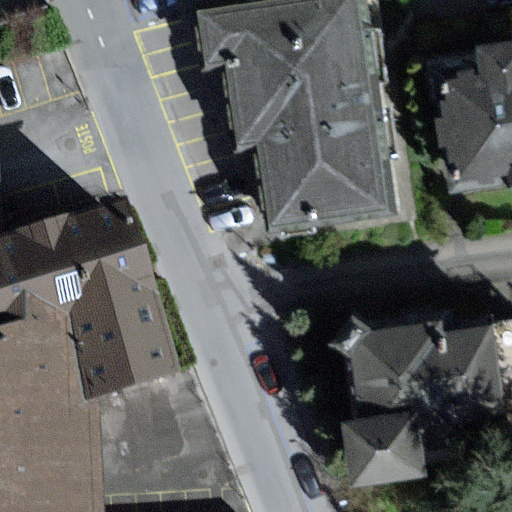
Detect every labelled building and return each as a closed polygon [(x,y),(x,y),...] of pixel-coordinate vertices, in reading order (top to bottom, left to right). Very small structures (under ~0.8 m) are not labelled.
[(204,0),(196,12),(301,0),(204,0)] [(360,19),(358,0),(301,0),(196,12),(202,75),(226,73),(228,99),(230,125),(232,152),(254,150),(260,223),(377,213),(360,19)] [(497,53),(451,59),(465,174),(511,168),(511,39),(496,41),(497,53)] [(0,241),(0,326),(33,323),(60,408),(91,397),(171,366),(121,204),(32,231),(0,241)] [(467,317),(381,330),(393,412),(379,414),(387,470),(457,460),(452,425),(480,421),(476,399),(511,393),(511,321),(468,328),(467,317)] [(94,511),(91,397),(60,408),(33,323),(0,326),(0,511),(94,511)]
